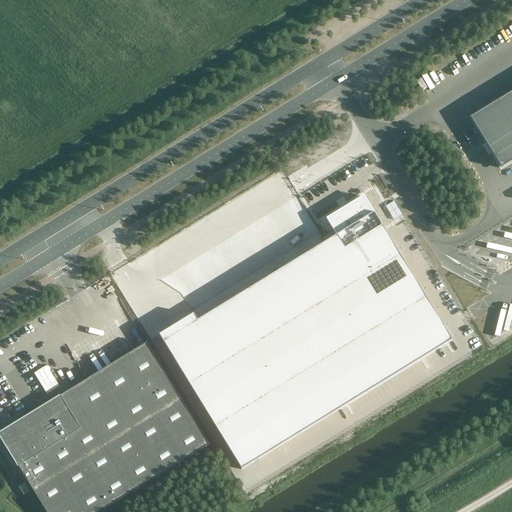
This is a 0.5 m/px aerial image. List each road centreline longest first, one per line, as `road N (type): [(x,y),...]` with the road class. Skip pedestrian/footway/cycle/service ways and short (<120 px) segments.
road 1 (tertiary): [(0,286),(466,0)]
road 2 (tertiary): [(422,0),(0,259)]
road 3 (unknown): [(428,308),(375,215),(335,216),(311,176)]
